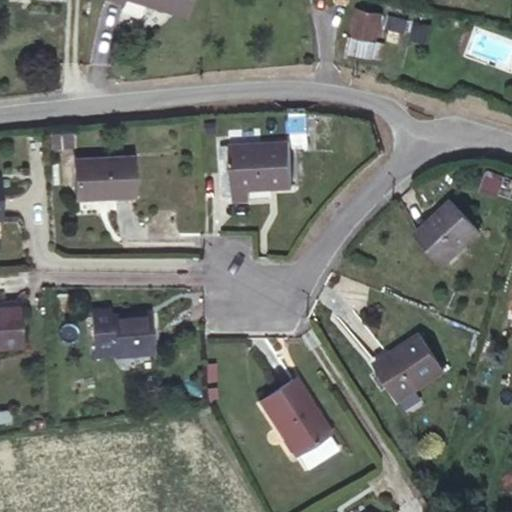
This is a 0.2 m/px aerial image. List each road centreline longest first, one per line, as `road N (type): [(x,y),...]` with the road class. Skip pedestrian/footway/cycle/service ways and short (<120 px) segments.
road 1 (residential): [(0,118),(299,88),(377,104),(417,140)]
road 2 (residential): [(226,291),(276,293),(417,140)]
